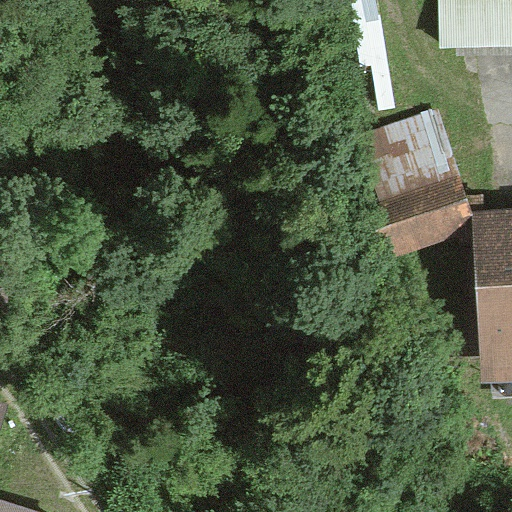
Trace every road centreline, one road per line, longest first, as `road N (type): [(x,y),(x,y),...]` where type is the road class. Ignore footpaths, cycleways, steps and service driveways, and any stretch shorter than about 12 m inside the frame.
road 1 (track): [(0,357),(103,511)]
road 2 (track): [(480,110),(424,68),(398,0)]
